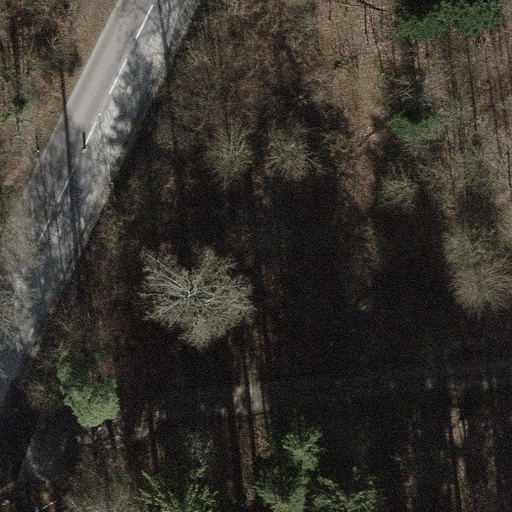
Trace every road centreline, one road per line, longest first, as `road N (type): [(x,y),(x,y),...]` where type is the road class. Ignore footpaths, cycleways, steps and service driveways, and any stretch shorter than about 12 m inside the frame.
road 1 (track): [(0,445),(171,411),(511,372)]
road 2 (tertiary): [(0,331),(156,0)]
